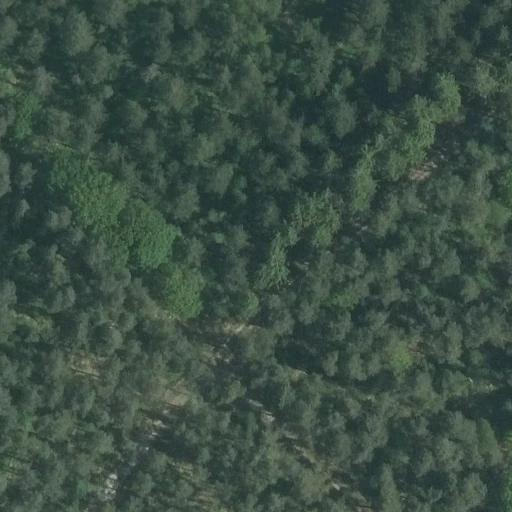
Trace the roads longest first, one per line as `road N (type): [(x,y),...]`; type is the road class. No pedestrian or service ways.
road 1 (track): [(354,511),(211,362),(511,99)]
road 2 (track): [(211,362),(91,511)]
